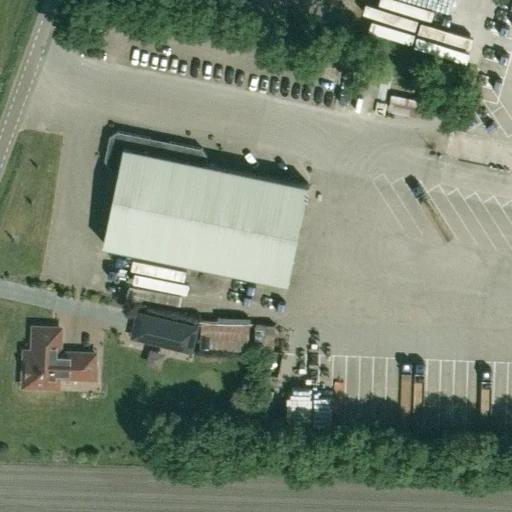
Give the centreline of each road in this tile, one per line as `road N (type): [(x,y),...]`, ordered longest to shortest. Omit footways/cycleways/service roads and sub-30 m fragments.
road 1 (unknown): [(24,83),(511,153)]
road 2 (unknown): [(511,331),(341,318)]
road 3 (unclassified): [(0,151),(54,0)]
